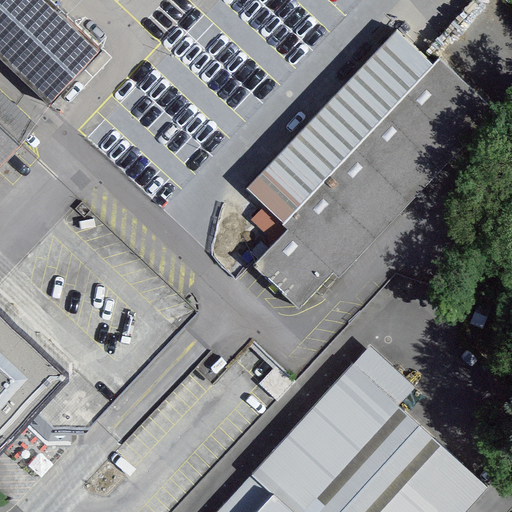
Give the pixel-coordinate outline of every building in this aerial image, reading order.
[(106,49),(54,0),(0,0),(0,47),(54,99),(106,49)] [(496,100),(409,20),(257,184),(296,220),(259,260),(306,304),(496,100)] [(0,173),(29,143),(0,115),(0,173)] [(0,276),(0,432),(9,440),(89,355),(8,279),(3,274),(0,276)] [(465,511),(494,480),(354,356),(213,511),(465,511)]
